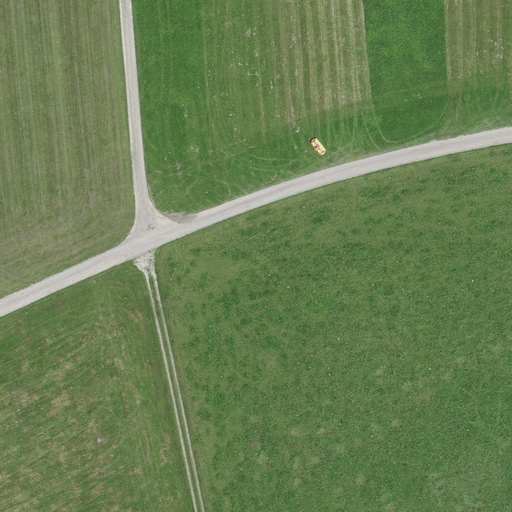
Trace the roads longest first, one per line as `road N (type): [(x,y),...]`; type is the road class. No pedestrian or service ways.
road 1 (track): [(511,136),(306,183),(0,311)]
road 2 (track): [(148,243),(200,511)]
road 3 (track): [(148,243),(128,0)]
